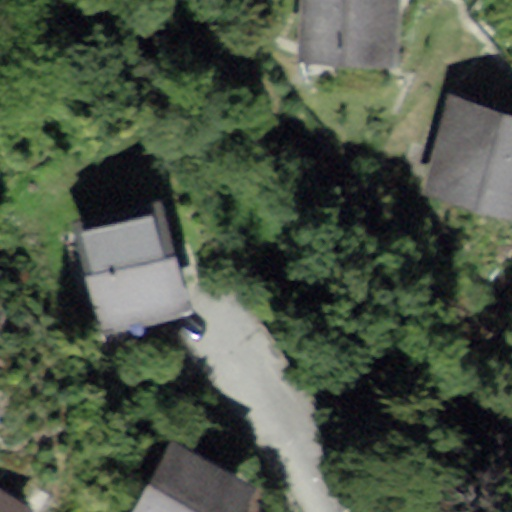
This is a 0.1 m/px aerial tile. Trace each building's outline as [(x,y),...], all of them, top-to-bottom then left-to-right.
[(392,0),(300,0),(296,63),(387,70),(392,0)] [(511,111),(442,94),(418,192),(511,214),(511,111)] [(165,203),(76,225),(100,323),(189,301),(165,203)] [(247,511),(261,487),(164,438),(126,511),(247,511)] [(0,511),(17,511),(24,501),(0,487),(0,511)]
